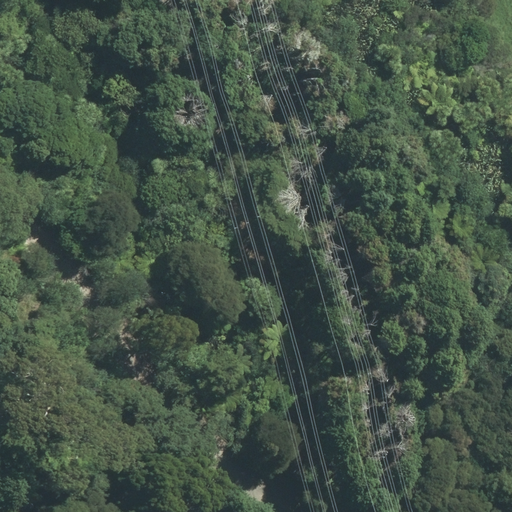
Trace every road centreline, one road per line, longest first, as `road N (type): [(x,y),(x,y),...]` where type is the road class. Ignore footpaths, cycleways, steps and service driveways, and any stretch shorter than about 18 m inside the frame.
road 1 (unknown): [(270,482),(296,435),(300,334),(191,0)]
road 2 (track): [(0,219),(261,462),(270,482)]
